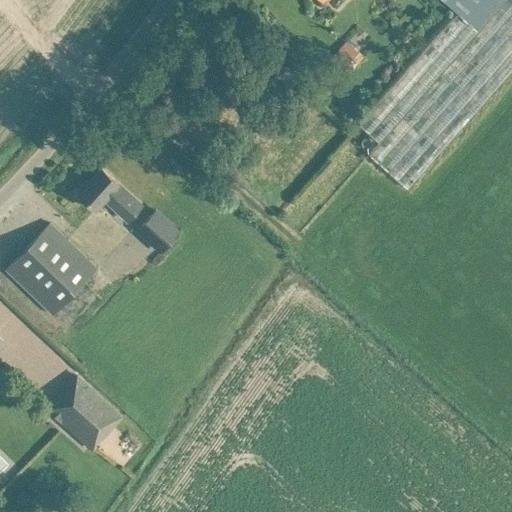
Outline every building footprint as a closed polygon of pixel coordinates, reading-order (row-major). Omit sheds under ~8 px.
[(378,140),(368,153),(407,187),(511,68),(511,0),(502,0),(478,29),(468,20),(456,12),(358,122),(378,140)] [(443,0),(456,12),(468,20),(478,29),(502,0),(443,0)] [(346,40),(331,58),(348,72),(362,54),(346,40)] [(280,69),(275,75),(290,89),(296,83),(280,69)] [(101,167),(78,193),(92,206),(100,197),(126,220),(141,203),(101,167)] [(159,251),(180,228),(156,206),(135,229),(159,251)] [(97,266),(65,236),(50,222),(6,268),(52,313),(97,266)] [(77,374),(57,396),(63,402),(52,411),(92,447),(121,414),(77,374)]
